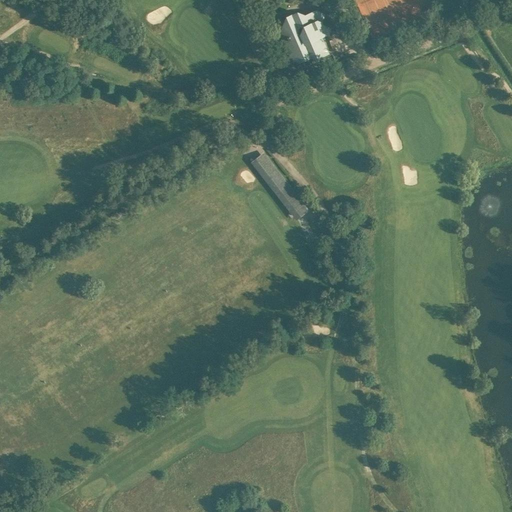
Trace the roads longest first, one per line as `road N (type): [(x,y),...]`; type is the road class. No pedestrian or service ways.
road 1 (track): [(228,136),(0,277)]
road 2 (track): [(281,101),(479,21)]
